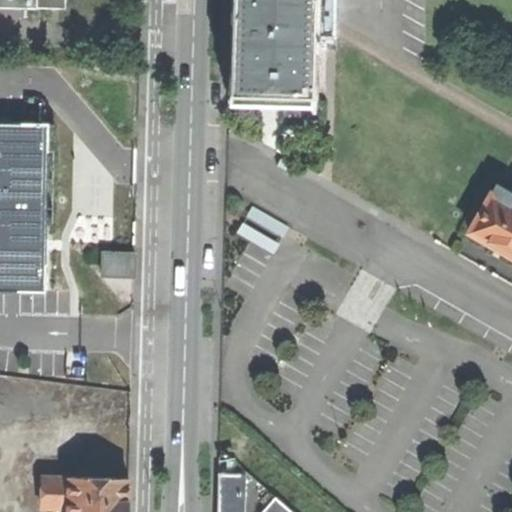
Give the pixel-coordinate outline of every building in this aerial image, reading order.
[(0,0),(0,7),(43,9),(43,0),(0,0)] [(43,0),(43,9),(65,9),(64,0),(43,0)] [(229,0),(227,101),(308,103),(310,23),(327,23),(327,0),(229,0)] [(0,124),(0,286),(50,287),(53,125),(0,124)] [(506,252),(511,255),(511,195),(495,185),(490,193),(488,191),(467,230),(490,243),(489,245),(496,250),(505,255),(506,252)] [(99,274),(133,275),(134,252),(99,251),(99,274)] [(238,511),(239,472),(231,472),(231,462),(216,461),(215,511),(238,511)] [(68,508),(67,511),(126,511),(127,501),(127,478),(42,475),(41,507),(68,508)] [(294,511),(268,489),(258,500),(262,503),(256,511),(294,511)]
